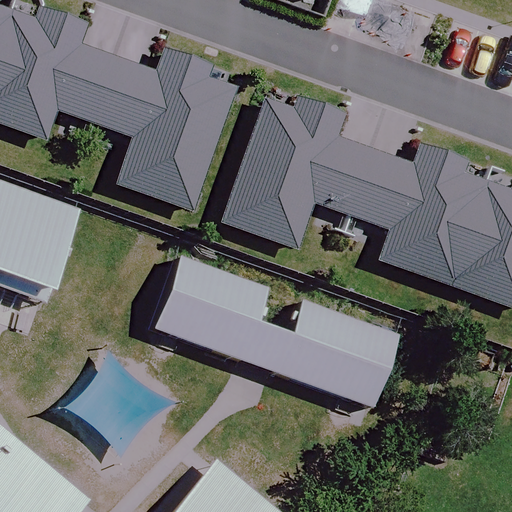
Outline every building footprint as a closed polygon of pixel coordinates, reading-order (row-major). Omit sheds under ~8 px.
[(511,0),(487,0),(511,9),(511,0)] [(0,124),(45,140),(56,108),(130,135),(112,187),(185,213),(229,91),(202,81),(208,66),(159,49),(151,73),(74,45),(82,23),(38,7),(34,18),(0,6),(0,124)] [(291,110),(263,100),(219,221),(293,247),(310,202),(384,228),(373,258),(511,308),(511,183),(510,189),(460,171),(464,157),(418,141),(409,167),(332,139),(341,113),(296,96),(291,110)] [(0,183),(0,273),(47,289),(75,209),(0,183)] [(180,255),(153,329),(369,409),(397,335),(300,299),(286,336),(249,323),(263,285),(180,255)] [(82,511),(93,500),(0,423),(0,511),(82,511)] [(511,511),(511,446),(476,434),(447,511),(511,511)] [(264,511),(215,471),(183,511),(264,511)]
